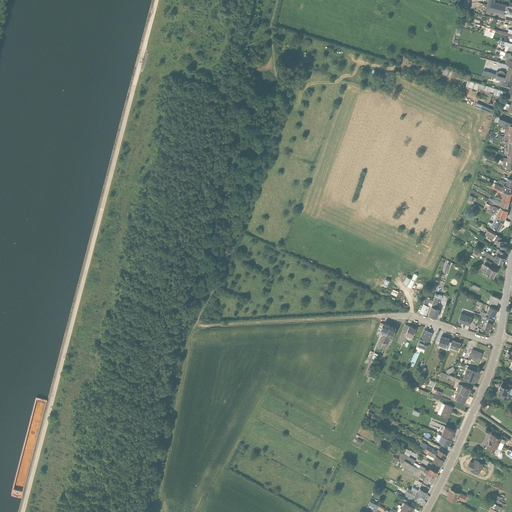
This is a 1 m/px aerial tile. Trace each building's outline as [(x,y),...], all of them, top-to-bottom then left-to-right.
[(487,0),(485,8),(504,13),(507,13),(505,18),(511,19),(511,0),(509,0),(509,4),(507,3),(495,0),(487,0)] [(495,30),(496,28),(486,25),(484,34),(493,36),(495,30)] [(511,52),(511,53),(511,52),(511,41),(510,41),(501,38),(500,42),(507,44),(505,50),(506,50),(511,51),(511,52)] [(483,69),(484,69),(497,73),(498,69),(499,65),(500,61),(486,57),(484,66),(483,69)] [(467,80),(468,79),(470,74),(461,71),(461,70),(459,70),(453,69),(454,68),(451,67),(451,68),(441,65),(441,64),(439,63),(436,71),(467,80)] [(484,69),(483,72),(497,77),(497,76),(498,73),(497,73),(484,69)] [(498,73),(497,76),(501,78),(503,79),(503,82),(511,84),(511,85),(511,83),(511,77),(505,75),(498,73)] [(503,79),(501,78),(499,84),(510,87),(511,84),(503,82),(503,79)] [(468,79),(467,80),(466,85),(467,85),(478,88),(478,87),(482,88),(480,92),(483,94),(486,95),(488,90),(493,92),(495,87),(486,84),(480,82),(478,82),(468,79)] [(495,87),(493,92),(500,95),(500,94),(501,94),(501,95),(505,96),(505,95),(506,90),(502,89),(503,89),(495,87)] [(486,95),(483,94),(482,97),(490,100),(493,92),(488,90),(486,95)] [(477,100),(475,105),(493,113),(495,108),(477,100)] [(505,140),(505,135),(499,133),(500,132),(491,129),(490,134),(505,140)] [(502,189),(504,190),(511,192),(511,190),(511,185),(506,184),(504,183),(503,186),(502,189)] [(499,188),(494,186),(492,185),(491,188),(493,188),(492,189),(497,191),(498,190),(502,191),(501,195),(502,195),(504,190),(502,189),(499,188)] [(504,190),(502,195),(501,198),(509,201),(511,192),(504,190)] [(488,197),(490,198),(491,199),(493,200),(494,200),(500,204),(500,203),(501,200),(495,198),(494,198),(489,195),(488,197)] [(500,203),(508,206),(509,201),(501,198),(501,200),(500,203)] [(497,213),(499,207),(494,205),(487,201),(484,206),(488,208),(494,212),(497,213)] [(499,207),(497,213),(505,217),(508,209),(501,205),(499,207)] [(505,217),(497,213),(491,225),(500,229),(505,217)] [(488,228),(487,230),(485,233),(493,237),(496,233),(488,228)] [(496,233),(493,237),(493,238),(497,242),(497,241),(498,238),(501,239),(502,236),(496,233)] [(497,241),(497,242),(497,244),(500,244),(500,245),(501,246),(502,246),(504,246),(506,247),(506,246),(507,240),(501,239),(498,238),(497,241)] [(496,255),(494,259),(503,262),(505,255),(505,251),(499,248),(497,252),(496,255)] [(494,259),(496,255),(492,253),(485,249),(483,253),(490,256),(494,259)] [(489,264),(494,267),(496,263),(487,258),(485,262),(483,265),(482,265),(481,268),(486,270),(489,264)] [(489,264),(486,270),(494,275),(498,269),(494,267),(489,264)] [(433,299),(432,303),(431,305),(432,305),(436,306),(439,297),(441,298),(443,293),(438,292),(441,283),(438,282),(438,284),(437,286),(436,288),(435,291),(434,295),(435,295),(433,299)] [(424,301),(429,304),(430,302),(432,303),(433,299),(427,296),(428,294),(424,293),(421,301),(424,302),(424,301)] [(489,299),(497,302),(500,296),(497,295),(492,293),(489,299)] [(424,301),(424,302),(420,311),(426,314),(431,305),(429,304),(424,301)] [(487,311),(491,312),(495,314),(498,308),(490,304),(487,311)] [(432,305),(429,314),(437,317),(440,308),(436,306),(432,305)] [(461,311),(458,320),(469,324),(472,315),(461,311)] [(485,315),(482,314),(478,325),(485,328),(488,320),(492,321),(493,318),(486,316),(485,315)] [(383,331),(387,333),(390,324),(384,321),(384,322),(380,330),(383,331)] [(406,332),(410,324),(405,322),(397,340),(402,342),(406,332)] [(390,324),(387,333),(391,335),(393,336),(397,327),(390,324)] [(410,324),(406,332),(413,335),(416,327),(410,324)] [(423,339),(428,341),(429,341),(433,332),(424,328),(420,336),(422,337),(424,338),(423,339)] [(387,333),(383,331),(380,339),(377,345),(381,346),(384,340),(387,333)] [(384,340),(381,346),(385,348),(388,342),(391,335),(387,333),(384,340)] [(450,346),(452,340),(449,339),(449,337),(441,335),(438,343),(446,345),(446,347),(449,348),(450,347),(449,347),(450,346)] [(452,340),(450,346),(459,349),(461,341),(452,338),(452,340)] [(472,347),(469,357),(472,359),(472,358),(480,361),(483,351),(472,347)] [(376,353),(373,362),(375,363),(377,359),(378,359),(379,358),(380,359),(382,355),(377,352),(376,353)] [(422,370),(423,365),(421,364),(419,369),(415,376),(418,377),(422,370)] [(466,369),(465,373),(463,377),(475,381),(479,370),(467,366),(466,369)] [(406,382),(407,383),(409,384),(415,386),(416,383),(403,377),(401,380),(406,382)] [(511,386),(501,382),(499,389),(502,391),(501,395),(510,398),(511,394),(508,392),(511,386)] [(459,390),(468,394),(471,387),(462,383),(459,390)] [(459,390),(456,397),(465,401),(468,394),(459,390)] [(445,402),(441,413),(449,416),(453,405),(445,402)] [(444,425),(441,432),(451,437),(452,433),(451,433),(453,428),(444,424),(444,425)] [(451,437),(441,432),(438,439),(445,442),(446,441),(449,442),(451,437)] [(498,446),(502,437),(491,432),(489,436),(491,437),(486,446),(497,452),(499,453),(501,448),(500,447),(498,446)] [(436,453),(437,450),(433,448),(426,444),(427,443),(424,441),(422,445),(425,447),(428,449),(431,450),(435,452),(436,453)] [(425,454),(427,455),(432,458),(435,452),(431,450),(428,449),(425,447),(423,451),(426,452),(425,454)] [(437,450),(436,453),(443,457),(446,453),(444,452),(444,451),(438,448),(437,450)] [(426,471),(428,468),(425,466),(420,463),(420,464),(414,461),(415,459),(401,451),(398,456),(401,457),(404,459),(409,461),(415,465),(423,469),(426,471)] [(436,453),(435,452),(432,458),(440,463),(443,457),(436,453)] [(393,455),(390,460),(395,463),(398,458),(393,455)] [(470,459),(467,467),(479,472),(484,462),(479,460),(480,459),(475,456),(473,460),(470,459)] [(404,459),(401,457),(399,459),(401,460),(400,461),(402,462),(405,464),(404,466),(402,470),(410,475),(417,479),(419,475),(422,477),(426,471),(423,469),(415,465),(409,461),(404,459)] [(426,471),(434,475),(436,470),(429,466),(428,468),(426,471)] [(426,471),(422,477),(422,478),(427,480),(430,481),(434,475),(426,471)] [(420,482),(419,486),(426,489),(426,490),(429,485),(421,481),(420,482)] [(398,486),(395,492),(402,496),(405,490),(398,486)] [(419,486),(417,488),(416,491),(423,495),(426,489),(419,486)] [(457,495),(459,491),(450,486),(446,496),(456,501),(457,497),(458,496),(457,495)] [(416,491),(414,494),(413,496),(421,500),(423,495),(416,491)] [(458,496),(457,497),(463,500),(466,494),(459,491),(457,495),(458,496)] [(369,500),(366,507),(372,510),(373,507),(376,509),(378,504),(369,500)] [(404,501),(398,511),(400,511),(409,511),(411,509),(413,510),(414,506),(404,501)] [(490,505),(500,509),(501,505),(492,501),(490,505)]
